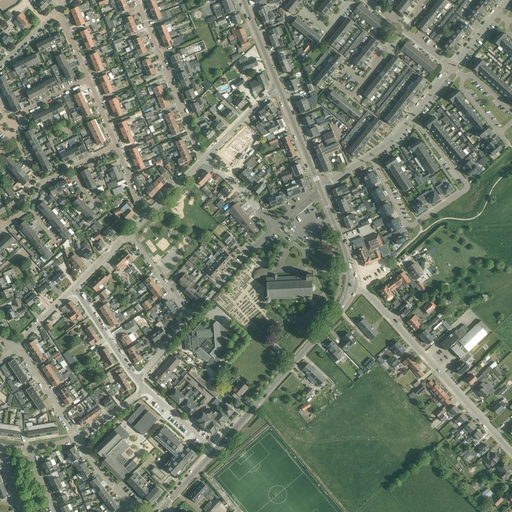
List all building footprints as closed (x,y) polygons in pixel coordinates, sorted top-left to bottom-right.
[(41,0),(36,0),(37,2),(36,3),(43,10),(48,6),(41,0)] [(222,2),(213,5),(217,17),(227,13),(227,14),(235,11),(235,10),(236,10),(233,1),(231,1),(230,0),(225,0),(222,1),(222,2)] [(294,0),(291,0),(289,3),(295,8),(299,3),(294,0)] [(329,10),(333,5),(326,0),(324,2),(322,0),(320,3),(322,5),(329,10)] [(403,0),(402,0),(399,4),(406,10),(410,5),(403,0)] [(439,0),(437,3),(444,8),(448,3),(444,0),(439,0)] [(484,9),(488,4),(483,0),(480,0),(478,4),(484,9)] [(156,2),(149,5),(151,10),(158,7),(156,2)] [(73,15),(80,12),(80,13),(86,10),(85,10),(90,8),(96,6),(96,4),(90,7),(88,3),(78,7),(70,10),(73,15)] [(295,8),(289,3),(285,8),(291,13),(295,8)] [(440,13),(444,8),(437,3),(433,8),(440,13)] [(127,4),(120,7),(121,11),(116,13),(117,16),(122,14),(122,12),(129,9),(127,4)] [(360,4),(354,12),(360,17),(366,9),(360,4)] [(402,14),(406,10),(399,4),(395,9),(402,14)] [(472,7),(480,14),(484,9),(478,4),(474,8),(472,7)] [(158,7),(151,10),(153,16),(161,13),(159,10),(161,9),(161,8),(165,7),(164,5),(160,7),(158,7)] [(261,17),(270,13),(272,12),(270,7),(268,8),(268,7),(267,8),(266,5),(260,8),(261,10),(259,11),(261,17)] [(325,15),(329,10),(322,5),(320,7),(318,6),(316,8),(318,9),(318,10),(325,15)] [(460,12),(463,7),(461,6),(456,13),(462,18),(464,15),(460,12)] [(468,11),(468,12),(477,18),(480,14),(472,7),(468,11)] [(436,18),(440,13),(433,8),(429,13),(436,18)] [(366,9),(360,17),(366,21),(372,14),(366,9)] [(161,13),(153,16),(155,21),(162,18),(163,21),(168,19),(165,11),(161,13)] [(73,15),(75,21),(83,18),(80,13),(80,12),(73,15)] [(270,13),(261,17),(263,22),(265,22),(266,23),(275,19),(272,12),(270,13)] [(464,16),(466,18),(473,23),(477,18),(470,13),(468,12),(464,16)] [(30,21),(22,13),(16,19),(24,27),(30,21)] [(432,23),(436,18),(429,13),(426,17),(432,23)] [(372,14),(366,21),(372,26),(378,19),(372,14)] [(464,21),(455,14),(449,21),(451,22),(455,17),(459,21),(460,21),(462,23),(463,23),(464,21)] [(232,17),(228,19),(231,26),(241,22),(238,15),(232,17)] [(83,18),(75,21),(78,27),(85,24),(85,23),(84,22),(87,20),(86,17),(83,18)] [(428,27),(432,23),(426,17),(422,22),(428,27)] [(297,28),(302,22),(297,18),(293,22),(291,20),(288,23),(291,25),(291,24),(297,28)] [(348,18),(343,23),(350,28),(354,23),(348,18)] [(378,19),(372,26),(378,31),(384,23),(378,19)] [(136,26),(133,20),(126,23),(129,29),(136,26)] [(171,28),(170,28),(172,27),(169,21),(164,23),(165,25),(158,27),(160,33),(171,28)] [(297,28),(302,32),(307,26),(302,22),(297,28)] [(424,32),(428,27),(422,22),(418,27),(424,32)] [(343,23),(340,28),(346,33),(348,31),(350,32),(352,30),(350,28),(343,23)] [(384,23),(378,31),(384,36),(390,28),(384,23)] [(458,28),(465,33),(469,28),(463,23),(462,23),(458,28)] [(130,32),(125,34),(126,37),(131,35),(131,34),(138,31),(136,26),(129,29),(130,32)] [(312,30),(307,26),(302,32),(306,36),(312,30)] [(234,35),(228,37),(230,42),(232,46),(236,44),(238,49),(242,48),(250,44),(246,35),(243,28),(238,30),(236,27),(231,29),(234,35)] [(160,33),(162,38),(169,35),(171,34),(175,32),(174,30),(172,31),(171,28),(160,33)] [(278,28),(269,32),(270,36),(269,36),(271,42),(277,40),(280,38),(279,35),(281,35),(278,28)] [(340,28),(336,33),(342,38),(346,33),(340,28)] [(461,38),(465,33),(458,28),(455,33),(461,38)] [(87,29),(80,32),(82,38),(90,35),(87,29)] [(312,30),(306,36),(311,40),(316,34),(312,30)] [(3,31),(0,33),(0,38),(1,39),(6,45),(12,40),(3,31)] [(507,38),(501,32),(493,41),(499,46),(507,38)] [(59,33),(53,36),(57,44),(63,41),(59,33)] [(336,33),(332,38),(338,43),(342,38),(336,33)] [(457,43),(461,38),(455,33),(451,38),(457,43)] [(321,38),(316,34),(311,40),(316,44),(321,38)] [(90,35),(82,38),(85,43),(92,40),(90,35)] [(169,35),(162,38),(163,40),(164,43),(171,40),(170,37),(169,35)] [(53,36),(48,39),(51,46),(57,44),(53,36)] [(133,39),(128,41),(129,44),(130,47),(129,47),(129,48),(143,42),(140,37),(133,40),(133,39)] [(171,40),(164,43),(166,48),(173,45),(174,46),(179,44),(176,38),(171,40)] [(277,40),(271,42),(273,47),(278,45),(279,47),(283,45),(280,38),(277,40)] [(328,43),(334,48),(338,43),(332,38),(328,43)] [(372,38),(369,43),(375,48),(379,43),(372,38)] [(451,38),(447,42),(453,48),(457,43),(451,38)] [(510,42),(506,39),(507,38),(499,46),(503,49),(510,42)] [(46,49),(51,46),(48,39),(42,42),(46,49)] [(92,40),(85,43),(87,49),(94,46),(92,40)] [(114,44),(117,52),(119,51),(117,45),(124,42),(123,40),(114,44)] [(46,49),(42,42),(39,43),(39,42),(36,43),(36,45),(40,52),(46,49)] [(143,42),(129,48),(130,51),(133,50),(132,49),(136,48),(137,50),(145,47),(143,42)] [(407,42),(399,51),(401,52),(402,51),(407,54),(413,47),(407,42)] [(449,52),(453,48),(447,42),(443,47),(449,52)] [(511,47),(511,44),(510,42),(503,49),(507,53),(511,47)] [(365,48),(371,53),(375,48),(369,43),(365,48)] [(367,58),(371,53),(365,48),(362,46),(361,48),(363,50),(361,53),(367,58)] [(145,47),(137,50),(138,50),(135,51),(136,55),(134,56),(135,58),(140,56),(139,55),(147,52),(145,47)] [(413,47),(407,54),(413,59),(419,52),(413,47)] [(180,60),(183,59),(182,56),(185,54),(183,49),(177,51),(179,54),(171,57),(173,63),(180,60)] [(277,57),(280,62),(286,60),(284,54),(283,51),(278,53),(279,56),(277,57)] [(97,52),(90,55),(92,61),(99,58),(97,52)] [(425,56),(419,52),(413,59),(419,64),(425,56)] [(58,63),(65,59),(62,53),(55,57),(58,63)] [(333,58),(339,63),(344,59),(337,53),(333,58)] [(357,53),(355,56),(357,57),(363,63),(367,58),(361,53),(359,55),(357,53)] [(36,54),(30,57),(33,64),(39,61),(36,54)] [(401,61),(395,56),(391,61),(397,66),(401,61)] [(419,64),(418,66),(421,68),(422,67),(425,69),(431,61),(425,56),(419,64)] [(28,67),(33,64),(30,57),(24,60),(28,67)] [(292,57),(289,58),(286,60),(280,62),(282,68),(288,65),(291,64),(290,61),(293,59),(292,57)] [(360,67),(363,63),(357,57),(353,62),(356,64),(360,67)] [(94,66),(102,64),(99,58),(92,61),(94,66)] [(241,64),(244,71),(258,65),(255,58),(241,64)] [(335,68),(339,63),(333,58),(329,63),(335,68)] [(68,65),(65,59),(58,63),(61,69),(62,68),(69,64),(68,65)] [(142,60),(137,62),(138,65),(139,65),(140,68),(144,67),(151,64),(149,59),(142,62),(142,60)] [(183,59),(180,60),(173,63),(176,69),(184,66),(185,68),(195,64),(193,61),(189,63),(188,61),(185,62),(183,59)] [(485,64),(479,59),(471,67),(477,73),(485,64)] [(24,60),(19,62),(22,70),(28,67),(24,60)] [(391,61),(387,65),(393,71),(397,66),(391,61)] [(437,66),(431,61),(425,69),(431,74),(437,66)] [(19,62),(13,65),(15,70),(16,73),(17,74),(18,75),(24,72),(22,70),(19,62)] [(331,73),(335,68),(329,63),(325,68),(331,73)] [(69,64),(62,68),(65,74),(72,70),(69,64)] [(94,66),(97,72),(104,69),(102,64),(94,66)] [(188,78),(192,76),(191,73),(193,72),(192,69),(196,67),(195,64),(185,68),(186,71),(178,75),(181,81),(188,78)] [(488,69),(485,65),(485,64),(477,73),(478,72),(482,76),(488,69)] [(387,65),(383,70),(389,75),(393,71),(387,65)] [(320,67),(318,70),(321,73),(327,78),(331,73),(325,68),(323,70),(320,67)] [(148,75),(143,77),(144,80),(149,78),(148,76),(155,74),(153,69),(146,72),(148,75)] [(492,72),(488,69),(482,76),(486,79),(492,72)] [(72,70),(65,74),(68,79),(75,76),(72,70)] [(385,80),(389,75),(383,70),(379,75),(385,80)] [(496,76),(492,72),(486,79),(490,83),(496,76)] [(317,77),(323,83),(327,78),(321,73),(319,75),(316,74),(315,75),(317,77)] [(252,90),(261,87),(262,88),(267,85),(267,86),(269,85),(264,74),(257,77),(258,79),(250,83),(252,90)] [(106,75),(99,78),(101,84),(109,80),(106,75)] [(379,75),(375,80),(382,85),(385,80),(379,75)] [(418,78),(416,81),(422,86),(426,81),(420,76),(418,78)] [(500,79),(496,76),(490,83),(494,86),(500,79)] [(54,77),(49,80),(52,87),(58,84),(54,77)] [(319,88),(323,83),(317,77),(313,82),(319,88)] [(191,83),(192,86),(197,84),(195,79),(189,82),(188,78),(181,81),(183,87),(191,83)] [(298,89),(297,85),(299,83),(297,78),(288,82),(292,91),(298,89)] [(240,79),(234,84),(237,88),(244,83),(240,79)] [(504,83),(500,79),(494,86),(498,90),(504,83)] [(49,80),(43,83),(43,84),(47,91),(47,90),(52,87),(49,80)] [(104,89),(111,86),(109,80),(101,84),(104,89)] [(378,90),(382,85),(375,80),(371,85),(378,90)] [(10,87),(7,81),(0,84),(0,85),(3,91),(10,87)] [(418,91),(422,86),(416,81),(414,83),(412,82),(410,84),(418,91)] [(306,93),(313,90),(310,83),(303,86),(306,93)] [(508,87),(504,83),(498,90),(502,94),(508,87)] [(41,94),(47,91),(43,84),(38,87),(41,94)] [(186,95),(185,96),(187,100),(188,99),(192,98),(196,96),(195,94),(194,92),(195,91),(197,90),(200,89),(199,87),(197,84),(192,86),(194,89),(193,89),(189,91),(185,92),(186,95)] [(410,88),(408,90),(414,96),(418,91),(410,84),(408,87),(410,88)] [(376,92),(378,90),(371,85),(367,90),(374,95),(376,97),(378,95),(376,92)] [(104,89),(106,95),(113,92),(111,86),(104,89)] [(6,96),(12,93),(10,87),(3,91),(5,96),(6,96)] [(36,97),(41,94),(38,87),(32,89),(36,97)] [(511,90),(508,87),(502,94),(506,97),(511,90)] [(28,89),(25,91),(26,92),(30,100),(36,97),(32,89),(29,91),(28,89)] [(162,90),(155,93),(158,99),(164,96),(162,90)] [(370,100),(374,95),(367,90),(364,95),(370,100)] [(411,101),(414,96),(408,90),(404,95),(411,101)] [(461,97),(462,96),(456,90),(447,97),(452,103),(453,103),(461,97)] [(316,106),(316,104),(317,96),(315,91),(309,93),(311,96),(311,97),(306,100),(306,98),(296,102),(300,112),(310,108),(316,106)] [(337,95),(333,91),(327,97),(330,99),(329,101),(331,102),(332,101),(337,95)] [(12,93),(6,96),(9,102),(16,98),(13,92),(12,93)] [(81,92),(74,95),(76,101),(84,97),(81,92)] [(342,98),(337,95),(332,101),(337,105),(342,98)] [(404,95),(400,100),(407,105),(411,101),(404,95)] [(156,99),(152,101),(153,103),(155,102),(156,105),(167,101),(164,96),(158,99),(156,99)] [(84,97),(76,101),(79,106),(86,103),(84,97)] [(207,102),(205,100),(204,99),(203,99),(202,97),(197,99),(199,102),(191,105),(194,113),(197,112),(198,114),(202,113),(200,110),(199,106),(205,103),(204,103),(207,102)] [(240,108),(246,102),(241,97),(239,100),(237,97),(234,100),(236,103),(235,103),(240,108)] [(453,103),(457,107),(464,101),(461,97),(453,103)] [(19,104),(16,98),(9,102),(12,107),(19,104)] [(116,98),(108,101),(111,106),(118,103),(116,98)] [(347,102),(342,98),(337,105),(342,109),(347,102)] [(403,110),(407,105),(400,100),(396,105),(403,110)] [(156,105),(155,106),(157,111),(162,109),(168,106),(167,101),(156,105)] [(250,126),(255,130),(258,128),(273,120),(270,116),(277,111),(278,110),(271,101),(264,105),(265,106),(264,107),(265,108),(257,113),(261,119),(250,126)] [(460,111),(467,105),(464,101),(457,107),(460,111)] [(61,102),(55,105),(59,113),(65,110),(64,107),(63,105),(61,102)] [(352,106),(347,102),(342,109),(347,113),(352,106)] [(86,103),(79,106),(82,112),(89,108),(86,103)] [(118,103),(111,106),(113,112),(121,109),(118,103)] [(19,104),(12,107),(15,113),(22,109),(19,104)] [(55,105),(50,108),(54,116),(59,113),(55,105)] [(399,115),(403,110),(396,105),(392,110),(399,115)] [(467,105),(460,111),(464,115),(471,109),(467,105)] [(230,109),(227,106),(225,108),(224,107),(220,110),(224,115),(228,119),(234,113),(230,109)] [(357,110),(352,106),(347,113),(352,117),(357,110)] [(50,108),(44,111),(48,118),(54,116),(50,108)] [(89,108),(82,112),(84,117),(91,114),(89,108)] [(121,109),(113,112),(116,118),(123,115),(121,109)] [(465,121),(474,113),(471,109),(464,115),(462,117),(465,121)] [(362,114),(357,110),(352,117),(357,120),(362,114)] [(395,120),(399,115),(392,110),(388,115),(395,120)] [(44,111),(39,114),(42,121),(48,118),(44,111)] [(469,125),(478,117),(474,113),(465,121),(469,125)] [(42,121),(39,114),(33,117),(37,124),(42,121)] [(388,115),(384,120),(391,125),(395,120),(388,115)] [(303,119),(306,126),(311,123),(310,120),(312,119),(311,116),(308,117),(303,119)] [(434,116),(429,120),(434,126),(438,123),(439,122),(438,122),(434,116)] [(376,117),(372,122),(378,128),(382,123),(376,117)] [(478,117),(469,125),(472,129),(481,121),(478,117)] [(167,120),(162,122),(165,127),(167,126),(169,125),(176,123),(174,118),(173,118),(167,120)] [(209,123),(211,126),(213,127),(214,125),(218,129),(224,124),(219,119),(219,120),(217,118),(214,120),(215,120),(212,122),(211,121),(209,123)] [(94,119),(87,123),(90,128),(97,125),(94,119)] [(125,121),(118,124),(120,129),(130,125),(130,124),(133,123),(132,121),(131,121),(130,119),(125,121)] [(274,122),(273,120),(258,128),(263,136),(270,133),(270,134),(284,127),(280,119),(274,122)] [(429,120),(424,124),(429,130),(430,129),(434,126),(429,120)] [(476,132),(486,125),(485,125),(484,125),(481,121),(474,127),(477,131),(476,132)] [(371,130),(374,132),(378,128),(372,122),(370,125),(369,124),(367,126),(368,127),(371,130)] [(434,126),(430,129),(434,133),(442,126),(441,127),(438,123),(434,126)] [(97,125),(90,128),(92,134),(100,130),(97,125)] [(130,125),(120,129),(122,134),(136,129),(135,126),(131,128),(130,125)] [(476,132),(481,138),(490,131),(486,125),(476,132)] [(442,126),(434,133),(437,137),(446,130),(442,126)] [(207,131),(204,134),(209,139),(214,133),(210,129),(208,127),(205,129),(207,131)] [(310,137),(316,135),(316,136),(320,135),(317,127),(307,131),(310,137)] [(371,137),(374,132),(368,127),(364,132),(371,137)] [(178,128),(171,131),(172,133),(167,135),(168,138),(173,136),(180,133),(178,128)] [(241,134),(249,142),(255,136),(247,128),(241,134)] [(28,138),(35,135),(32,129),(25,133),(28,138)] [(136,129),(122,134),(125,139),(131,136),(132,137),(135,136),(133,132),(137,130),(136,129)] [(81,134),(79,134),(80,137),(81,139),(84,137),(88,135),(85,130),(80,133),(81,134)] [(100,130),(92,134),(95,139),(102,136),(100,130)] [(446,130),(437,137),(441,141),(448,135),(449,134),(446,130)] [(322,144),(314,147),(319,158),(332,152),(337,150),(338,154),(342,153),(340,149),(337,142),(332,131),(322,135),(323,136),(322,136),(324,142),(325,141),(327,147),(325,148),(324,147),(323,147),(322,144)] [(367,142),(371,137),(364,132),(360,137),(359,135),(359,136),(367,142)] [(236,139),(244,147),(249,142),(241,134),(236,139)] [(28,138),(30,144),(38,140),(35,135),(28,138)] [(448,135),(441,141),(444,145),(451,139),(448,135)] [(102,136),(95,139),(98,145),(105,141),(102,136)] [(131,136),(125,139),(127,144),(132,142),(133,143),(139,140),(138,137),(133,139),(132,137),(131,136)] [(282,138),(279,140),(283,149),(285,148),(292,146),(292,145),(292,144),(292,142),(291,142),(288,136),(282,138)] [(358,139),(356,142),(363,147),(367,142),(359,136),(356,138),(358,139)] [(185,145),(183,139),(176,142),(171,144),(172,147),(174,146),(175,148),(178,147),(185,145)] [(232,143),(240,152),(244,147),(236,139),(232,143)] [(451,139),(444,145),(447,149),(455,143),(451,139)] [(40,146),(38,140),(30,144),(33,149),(40,146)] [(419,140),(414,143),(419,149),(424,146),(419,140)] [(487,149),(489,152),(497,145),(493,140),(488,144),(486,141),(483,144),(481,146),(485,150),(487,149)] [(359,152),(363,147),(356,142),(354,144),(353,143),(351,146),(359,152)] [(227,148),(235,156),(240,152),(232,143),(227,148)] [(414,143),(410,146),(414,152),(419,149),(414,143)] [(455,143),(447,149),(451,154),(458,148),(458,147),(455,143)] [(77,147),(81,154),(87,151),(83,144),(77,147)] [(136,147),(129,150),(131,155),(138,152),(137,150),(142,148),(141,145),(136,147)] [(180,152),(187,150),(185,145),(178,147),(175,148),(177,151),(173,153),(174,155),(178,153),(180,152)] [(501,149),(497,145),(489,152),(491,154),(489,156),(493,160),(498,156),(496,153),(501,149)] [(43,151),(40,146),(33,149),(36,155),(43,151)] [(292,146),(285,148),(288,154),(286,154),(288,159),(290,158),(296,155),(292,146)] [(359,152),(351,146),(349,148),(350,149),(348,151),(355,157),(359,152)] [(419,149),(414,152),(414,153),(417,157),(426,151),(423,147),(424,146),(419,149)] [(75,157),(81,154),(77,147),(72,149),(75,157)] [(458,148),(451,154),(454,158),(463,151),(459,147),(458,148)] [(235,156),(227,148),(221,154),(229,162),(235,156)] [(72,149),(66,152),(70,160),(75,157),(72,149)] [(43,152),(43,151),(36,155),(39,161),(47,157),(44,151),(43,152)] [(138,152),(131,155),(133,161),(140,158),(141,157),(143,157),(147,155),(146,153),(142,155),(141,151),(138,152)] [(426,151),(417,157),(420,161),(429,156),(426,151)] [(463,151),(454,158),(458,162),(466,155),(463,151)] [(70,160),(66,152),(60,155),(64,163),(70,160)] [(332,152),(319,158),(325,172),(333,169),(338,166),(337,164),(340,162),(338,157),(334,158),(332,152)] [(9,155),(3,161),(7,166),(14,160),(9,155)] [(182,158),(177,160),(181,167),(189,164),(188,161),(191,160),(189,155),(182,158)] [(429,156),(420,161),(423,166),(432,160),(429,156)] [(466,172),(476,163),(470,156),(465,160),(467,163),(462,167),(466,172)] [(39,161),(42,166),(49,163),(47,157),(39,161)] [(140,158),(133,161),(135,166),(143,163),(141,157),(140,158)] [(394,157),(389,160),(393,166),(397,164),(398,163),(395,159),(394,157)] [(14,160),(7,166),(12,170),(18,165),(14,160)] [(386,162),(384,163),(388,170),(389,169),(393,166),(389,160),(386,162)] [(432,160),(423,166),(426,170),(435,165),(432,160)] [(143,163),(135,166),(138,171),(145,168),(150,166),(148,161),(143,163)] [(52,168),(49,163),(42,166),(45,172),(52,168)] [(476,163),(466,172),(470,176),(474,172),(477,175),(482,171),(476,163)] [(283,180),(295,175),(296,176),(302,173),(303,173),(300,164),(291,167),(292,170),(280,174),(283,180)] [(393,166),(389,169),(392,173),(400,168),(397,164),(393,166)] [(22,170),(18,165),(12,170),(16,175),(22,170)] [(435,165),(426,170),(429,175),(438,169),(435,165)] [(107,177),(118,173),(116,167),(107,170),(109,173),(106,174),(107,177)] [(240,176),(244,181),(252,172),(250,169),(248,168),(245,170),(240,176)] [(268,170),(266,171),(267,172),(263,176),(266,179),(272,171),(269,168),(268,170)] [(400,168),(392,173),(395,178),(403,173),(403,172),(400,168)] [(81,172),(83,178),(91,174),(88,169),(81,172)] [(22,170),(16,175),(16,176),(20,180),(26,175),(22,170)] [(206,181),(211,176),(205,170),(200,176),(206,181)] [(158,172),(154,177),(157,180),(163,186),(167,182),(162,177),(162,176),(158,172)] [(255,175),(252,172),(244,181),(249,185),(255,179),(257,176),(255,174),(255,175)] [(366,181),(374,177),(374,176),(375,176),(373,172),(372,173),(372,172),(365,176),(363,173),(358,176),(360,179),(363,177),(366,181)] [(112,182),(113,182),(121,179),(118,173),(107,177),(108,179),(111,178),(112,182)] [(283,180),(285,185),(297,180),(297,181),(304,178),(302,173),(296,176),(295,175),(283,180)] [(403,173),(395,178),(398,182),(406,177),(403,173)] [(83,178),(86,184),(95,179),(94,180),(91,174),(83,178)] [(30,179),(26,175),(20,180),(24,185),(30,179)] [(137,176),(134,177),(134,178),(136,183),(138,188),(143,183),(141,181),(137,177),(137,176)] [(200,176),(196,181),(202,186),(206,181),(200,176)] [(305,177),(304,178),(297,181),(297,180),(285,185),(290,197),(302,192),(309,189),(308,189),(309,189),(305,177)] [(375,178),(374,177),(366,181),(368,186),(364,188),(366,191),(371,188),(370,186),(377,182),(376,182),(377,181),(376,178),(375,178)] [(406,177),(398,182),(401,187),(409,182),(410,181),(409,181),(406,177)] [(66,179),(60,182),(64,189),(69,186),(66,179)] [(95,179),(86,184),(89,189),(91,188),(95,186),(96,186),(95,182),(96,182),(95,179)] [(150,184),(148,186),(156,194),(159,190),(153,184),(152,183),(149,180),(147,181),(150,184)] [(157,180),(153,184),(159,190),(163,186),(157,180)] [(409,182),(401,187),(404,191),(414,185),(410,181),(409,182)] [(60,182),(54,185),(58,192),(64,189),(60,182)] [(259,194),(264,188),(264,187),(266,185),(264,182),(261,185),(259,183),(254,189),(259,194)] [(444,186),(442,183),(435,187),(441,195),(444,193),(445,195),(451,192),(453,191),(453,190),(449,183),(444,186)] [(58,192),(54,185),(49,188),(52,195),(58,192)] [(341,194),(340,194),(348,191),(346,185),(340,187),(332,190),(335,197),(341,194)] [(144,187),(142,189),(146,193),(147,193),(152,198),(156,194),(148,186),(148,187),(147,186),(145,188),(144,187)] [(220,198),(224,195),(226,197),(231,192),(225,187),(219,194),(217,196),(220,198)] [(272,189),(277,203),(284,200),(282,197),(286,195),(284,190),(278,193),(277,191),(275,191),(274,188),(272,189)] [(373,197),(382,193),(381,192),(382,191),(381,188),(380,188),(379,188),(373,191),(371,188),(366,191),(367,194),(371,192),(373,197)] [(277,203),(272,189),(269,190),(271,197),(268,198),(271,205),(277,203)] [(428,191),(421,195),(427,203),(430,201),(432,204),(433,205),(434,204),(434,203),(440,199),(436,192),(431,195),(428,191)] [(374,207),(379,204),(378,201),(384,198),(384,197),(385,197),(383,193),(382,194),(382,193),(373,197),(376,202),(372,204),(374,207)] [(427,203),(421,195),(416,198),(419,203),(413,207),(418,214),(418,213),(419,214),(421,213),(420,212),(426,208),(424,205),(427,203)] [(9,208),(15,204),(12,198),(8,200),(6,197),(4,198),(6,202),(5,202),(9,208)] [(337,203),(336,204),(338,206),(339,207),(347,204),(346,202),(350,200),(349,197),(345,199),(344,199),(342,200),(337,202),(337,203)] [(77,208),(83,202),(79,198),(73,203),(77,208)] [(225,204),(221,200),(216,205),(221,209),(225,204)] [(37,206),(42,211),(48,206),(43,201),(42,202),(40,204),(37,206)] [(87,207),(83,202),(77,208),(75,210),(79,214),(82,212),(88,206),(87,207)] [(347,204),(339,207),(341,213),(349,210),(350,212),(354,210),(352,205),(351,202),(347,204)] [(241,207),(239,205),(239,206),(237,203),(229,210),(224,213),(226,215),(230,211),(232,214),(241,207)] [(379,207),(381,212),(390,208),(389,207),(390,207),(389,203),(388,204),(387,203),(380,207),(379,204),(374,207),(375,209),(379,207)] [(120,208),(114,211),(114,212),(115,215),(116,216),(121,213),(123,214),(122,215),(127,220),(134,214),(129,209),(130,207),(126,204),(121,210),(120,208)] [(42,211),(46,216),(52,210),(48,206),(42,211)] [(92,211),(88,206),(82,212),(86,216),(92,211)] [(241,207),(232,214),(236,218),(244,212),(242,209),(241,207)] [(381,222),(387,219),(385,217),(392,213),(393,212),(391,209),(390,209),(390,208),(381,212),(384,217),(380,219),(381,222)] [(50,221),(56,216),(56,215),(52,210),(46,216),(50,221)] [(97,216),(92,211),(86,216),(89,219),(87,221),(88,223),(97,216)] [(248,216),(247,214),(246,215),(244,212),(236,218),(236,219),(239,223),(248,216)] [(60,221),(62,219),(58,214),(56,216),(50,221),(54,226),(60,220),(60,221)] [(343,218),(346,223),(351,221),(359,218),(357,215),(354,217),(353,214),(349,216),(343,218)] [(239,223),(243,227),(251,221),(249,218),(250,218),(248,216),(239,223)] [(359,218),(351,221),(346,223),(348,229),(353,227),(353,226),(357,224),(357,222),(360,221),(359,218)] [(60,221),(60,220),(54,226),(58,231),(64,225),(66,223),(62,219),(60,221)] [(388,222),(387,219),(381,222),(383,225),(387,223),(389,228),(398,224),(397,223),(398,222),(396,219),(395,219),(388,222)] [(19,230),(21,232),(29,225),(24,220),(18,226),(21,229),(19,230)] [(104,233),(110,238),(115,233),(110,227),(107,230),(98,221),(94,224),(101,232),(103,230),(105,232),(104,233)] [(243,227),(241,228),(239,231),(240,232),(243,230),(245,229),(247,232),(255,225),(254,223),(253,223),(251,221),(243,227)] [(395,235),(393,232),(400,229),(400,228),(401,227),(399,224),(398,225),(398,224),(389,228),(392,233),(388,235),(389,238),(395,235)] [(29,225),(23,231),(25,234),(23,236),(24,238),(27,235),(33,230),(29,225)] [(58,231),(62,236),(68,230),(64,226),(64,225),(58,231)] [(247,232),(249,234),(247,236),(245,238),(246,240),(249,238),(250,236),(258,230),(256,227),(257,227),(255,225),(247,232)] [(37,235),(33,230),(27,235),(31,240),(31,241),(35,245),(41,240),(37,235)] [(72,235),(68,230),(62,236),(66,241),(72,235)] [(228,232),(222,238),(231,247),(235,243),(237,241),(228,232)] [(10,234),(5,238),(11,244),(13,242),(15,245),(17,242),(15,240),(10,234)] [(363,238),(354,242),(357,250),(356,250),(363,267),(372,263),(371,263),(381,259),(378,251),(377,248),(383,246),(378,234),(364,240),(363,238)] [(389,238),(389,239),(390,241),(391,241),(394,246),(397,244),(406,240),(405,239),(406,238),(405,235),(404,235),(403,234),(396,238),(395,235),(389,238)] [(10,249),(13,247),(11,244),(5,238),(0,243),(6,249),(8,246),(10,249)] [(100,251),(106,247),(101,239),(98,241),(97,240),(95,241),(96,243),(94,243),(100,251)] [(45,245),(41,240),(35,245),(39,250),(45,245)] [(219,241),(216,244),(220,248),(221,249),(224,246),(219,241)] [(88,244),(82,250),(85,253),(83,255),(88,260),(89,260),(91,258),(91,257),(93,254),(88,249),(91,247),(88,244)] [(39,251),(43,255),(49,250),(45,245),(39,250),(39,251)] [(223,249),(219,253),(222,256),(228,262),(232,257),(223,249)] [(53,255),(49,250),(43,255),(47,260),(53,255)] [(133,258),(127,252),(121,258),(125,262),(127,264),(128,263),(126,261),(127,260),(130,262),(133,258)] [(225,266),(228,262),(222,256),(217,252),(214,256),(218,260),(220,261),(225,266)] [(75,254),(69,259),(78,270),(84,265),(83,264),(76,256),(75,254)] [(214,256),(210,260),(213,263),(221,270),(225,266),(220,261),(218,260),(214,256)] [(121,258),(114,263),(115,264),(113,266),(117,270),(119,268),(121,270),(127,264),(125,262),(121,258)] [(419,262),(423,267),(428,263),(424,258),(419,262)] [(193,265),(188,260),(184,265),(189,270),(193,265)] [(211,268),(218,274),(221,270),(213,263),(211,265),(211,264),(209,267),(211,268)] [(415,263),(409,268),(412,273),(411,274),(416,280),(423,274),(415,263)] [(57,271),(55,273),(57,275),(61,280),(66,276),(62,271),(59,267),(56,269),(57,271)] [(218,274),(211,268),(209,270),(208,269),(204,273),(212,280),(214,278),(218,274)] [(3,273),(5,277),(0,279),(0,287),(5,285),(8,283),(7,280),(10,279),(8,276),(10,275),(10,276),(12,275),(11,274),(15,272),(13,269),(3,273)] [(51,272),(47,276),(51,281),(53,279),(56,284),(61,280),(57,275),(55,277),(51,272)] [(416,287),(418,290),(419,288),(409,275),(407,276),(403,272),(398,276),(405,286),(409,283),(413,289),(416,287)] [(41,283),(48,291),(52,287),(49,283),(51,281),(47,276),(44,273),(43,275),(45,277),(44,278),(45,280),(44,281),(41,283)] [(104,274),(97,280),(104,287),(106,289),(108,287),(106,285),(105,285),(103,283),(108,278),(111,275),(109,273),(105,276),(104,274)] [(182,285),(190,277),(186,273),(178,281),(182,285)] [(190,277),(182,285),(186,289),(193,281),(196,277),(192,274),(190,277)] [(266,297),(264,299),(265,301),(266,303),(268,303),(269,303),(270,301),(270,299),(301,298),(301,299),(306,299),(312,308),(305,316),(303,314),(301,317),(299,316),(296,318),(302,324),(307,318),(309,321),(316,314),(322,308),(316,303),(316,304),(315,302),(313,299),(312,297),(312,292),(313,292),(313,291),(314,291),(315,290),(315,289),(315,288),(315,287),(315,286),(315,285),(314,285),(314,284),(313,284),(312,283),(311,280),(314,280),(313,274),(312,274),(307,274),(306,274),(306,276),(299,276),(299,274),(295,274),(295,276),(277,277),(277,275),(273,275),(273,277),(266,278),(267,288),(267,297),(266,297)] [(398,277),(392,281),(398,289),(404,285),(405,286),(398,276),(398,277)] [(144,281),(147,285),(154,281),(150,277),(144,281)] [(97,280),(91,286),(97,292),(101,289),(104,287),(97,280)] [(147,285),(151,290),(157,285),(154,281),(147,285)] [(186,289),(184,291),(188,295),(194,289),(192,287),(195,283),(193,281),(186,289)] [(392,281),(386,286),(389,290),(391,289),(392,291),(396,287),(392,281)] [(420,282),(417,284),(422,291),(425,288),(420,282)] [(48,291),(41,283),(39,285),(37,287),(39,290),(43,295),(48,291)] [(151,290),(153,293),(148,297),(149,299),(161,290),(157,285),(151,290)] [(392,291),(391,289),(389,290),(386,286),(386,285),(379,291),(382,294),(384,292),(386,292),(387,294),(390,292),(389,290),(391,289),(392,291)] [(195,290),(194,289),(188,295),(192,298),(199,291),(199,290),(200,290),(200,289),(198,287),(195,290)] [(13,294),(12,291),(11,288),(7,290),(7,289),(1,292),(5,299),(10,297),(10,296),(13,294)] [(109,297),(109,296),(104,290),(98,295),(103,301),(109,297)] [(142,304),(147,311),(152,307),(150,303),(157,298),(157,299),(164,294),(161,290),(149,299),(145,302),(142,304)] [(194,296),(192,298),(196,302),(199,298),(202,300),(205,296),(203,294),(204,293),(200,290),(199,291),(194,296)] [(30,293),(28,294),(34,302),(39,298),(35,293),(35,294),(32,291),(30,292),(30,293)] [(393,295),(390,292),(387,294),(386,292),(384,292),(382,294),(386,300),(393,295)] [(34,302),(28,294),(26,296),(24,298),(26,300),(26,301),(30,306),(34,302)] [(21,299),(19,297),(14,299),(12,300),(16,307),(21,304),(21,303),(22,303),(20,299),(19,299),(18,297),(19,297),(21,299)] [(100,308),(103,313),(115,304),(120,301),(117,297),(112,300),(113,302),(110,305),(108,302),(100,308)] [(163,312),(172,306),(168,300),(162,305),(159,307),(161,310),(161,309),(163,312)] [(435,307),(433,305),(435,303),(432,300),(423,309),(428,314),(435,307)] [(71,311),(72,311),(76,308),(71,301),(61,309),(64,313),(66,311),(68,313),(71,311)] [(103,313),(106,317),(115,312),(116,311),(114,308),(116,307),(122,303),(120,301),(115,304),(103,313)] [(405,301),(398,308),(400,311),(398,313),(403,318),(404,317),(405,318),(408,315),(407,314),(410,312),(407,309),(406,308),(409,306),(405,301)] [(3,309),(8,320),(15,317),(17,320),(21,318),(18,312),(15,314),(10,305),(3,309)] [(176,311),(172,306),(163,312),(164,312),(166,311),(167,313),(164,315),(167,318),(176,311)] [(81,315),(76,308),(72,311),(72,312),(68,315),(72,321),(77,318),(78,320),(83,317),(81,315)] [(106,317),(109,322),(121,314),(120,312),(116,315),(115,312),(106,317)] [(122,313),(121,314),(109,322),(112,327),(119,322),(119,323),(126,318),(122,313)] [(407,322),(415,331),(421,326),(416,320),(418,318),(415,315),(407,322)] [(427,325),(429,327),(439,318),(437,316),(427,325)] [(358,324),(357,325),(362,330),(371,340),(372,340),(378,334),(369,323),(369,324),(364,318),(358,324)] [(131,320),(124,325),(127,330),(134,325),(131,320)] [(455,333),(453,332),(440,344),(446,350),(450,346),(452,348),(450,349),(458,357),(459,357),(460,358),(466,354),(465,353),(468,351),(490,330),(481,320),(467,333),(465,331),(466,331),(461,326),(455,333)] [(161,327),(164,325),(163,325),(161,322),(160,321),(155,325),(159,330),(156,332),(161,338),(166,334),(161,327)] [(190,336),(185,336),(186,350),(192,350),(192,353),(195,352),(197,355),(196,356),(197,357),(197,358),(198,359),(199,359),(200,359),(201,360),(202,359),(206,362),(208,360),(214,365),(222,356),(225,356),(224,352),(228,348),(229,347),(228,346),(228,345),(227,345),(221,346),(220,333),(225,333),(226,333),(227,333),(227,332),(227,331),(227,330),(226,330),(226,329),(216,321),(214,324),(214,325),(213,326),(209,330),(208,329),(205,330),(205,327),(205,326),(200,323),(191,333),(192,333),(192,336),(190,336)] [(433,329),(434,330),(443,322),(442,321),(433,329)] [(445,321),(442,323),(448,330),(451,328),(445,321)] [(53,328),(50,323),(44,326),(48,331),(53,328)] [(68,327),(65,329),(68,333),(76,327),(74,323),(68,327)] [(87,338),(90,337),(95,333),(90,326),(88,328),(85,324),(83,325),(86,329),(85,329),(89,335),(86,337),(87,338)] [(161,338),(156,332),(154,333),(151,328),(149,329),(147,327),(142,330),(144,333),(148,337),(150,335),(155,342),(161,338)] [(419,335),(423,340),(430,334),(428,332),(430,330),(428,328),(426,330),(425,330),(419,335)] [(349,345),(350,346),(356,340),(349,332),(343,338),(346,341),(344,342),(341,345),(345,349),(349,345)] [(92,346),(95,344),(100,340),(95,333),(90,337),(87,339),(92,346)] [(122,338),(120,339),(125,346),(131,343),(136,339),(132,333),(128,336),(127,334),(126,335),(125,335),(122,338)] [(432,336),(430,334),(423,340),(427,345),(434,339),(436,336),(434,334),(432,336)] [(27,345),(30,349),(36,345),(33,341),(27,345)] [(327,347),(333,353),(330,356),(335,362),(336,361),(338,359),(340,357),(341,356),(340,355),(338,354),(341,351),(333,341),(330,343),(329,343),(327,345),(327,347)] [(130,354),(142,346),(139,342),(127,350),(130,354)] [(399,356),(405,350),(398,342),(396,343),(395,343),(395,344),(391,347),(399,356)] [(36,345),(30,349),(33,354),(40,350),(42,348),(39,343),(36,345)] [(104,346),(100,349),(105,359),(110,356),(106,348),(104,346)] [(142,346),(130,354),(133,359),(139,354),(140,354),(138,351),(143,348),(142,346)] [(36,359),(45,353),(42,348),(40,350),(33,354),(36,359)] [(63,354),(70,365),(75,361),(68,351),(63,354)] [(460,365),(455,369),(461,375),(465,370),(466,371),(469,369),(468,368),(470,366),(466,362),(472,356),(468,352),(459,360),(462,363),(460,365)] [(38,362),(39,363),(46,359),(48,357),(45,353),(36,359),(36,360),(36,361),(37,363),(38,362)] [(139,354),(133,359),(136,363),(143,359),(142,359),(141,357),(140,355),(139,354)] [(174,355),(170,360),(177,366),(181,362),(179,360),(175,356),(174,355)] [(110,356),(105,359),(107,362),(105,363),(107,368),(115,363),(110,356)] [(410,356),(403,362),(407,366),(409,364),(411,366),(415,362),(410,356)] [(392,366),(399,361),(396,357),(389,363),(392,366)] [(371,358),(364,364),(366,367),(368,369),(375,362),(373,360),(371,358)] [(15,359),(9,363),(12,368),(18,364),(15,359)] [(170,360),(166,364),(173,371),(177,366),(170,360)] [(415,362),(411,366),(416,372),(414,373),(419,379),(423,375),(419,371),(421,369),(415,362)] [(43,369),(45,373),(52,368),(54,367),(52,363),(49,364),(49,365),(43,369)] [(308,363),(302,370),(307,374),(311,371),(316,377),(319,373),(314,368),(308,363)] [(18,364),(12,368),(14,371),(15,374),(22,370),(18,364)] [(166,364),(161,369),(168,376),(173,371),(166,364)] [(490,366),(489,366),(482,373),(482,374),(485,377),(493,369),(490,366)] [(55,374),(52,368),(45,373),(49,378),(55,374)] [(161,369),(157,374),(164,380),(168,376),(161,369)] [(188,373),(210,393),(214,388),(192,369),(188,373)] [(22,370),(15,374),(19,379),(25,375),(22,370)] [(58,371),(55,374),(49,378),(52,383),(62,376),(58,371)] [(116,377),(121,384),(126,381),(122,373),(119,375),(117,371),(114,372),(117,376),(116,377)] [(309,376),(307,378),(311,382),(313,380),(315,382),(315,383),(319,387),(326,380),(319,373),(316,377),(311,371),(307,374),(309,376)] [(472,374),(470,372),(470,371),(468,374),(467,374),(470,376),(466,380),(471,385),(477,379),(472,374)] [(157,374),(153,379),(160,385),(162,383),(162,384),(165,381),(164,380),(157,374)] [(25,375),(19,379),(22,384),(28,380),(25,375)] [(64,380),(62,376),(52,383),(55,387),(61,383),(61,382),(64,380)] [(371,377),(362,384),(366,389),(372,384),(374,387),(379,383),(377,380),(375,381),(371,377)] [(120,388),(123,393),(130,388),(126,381),(121,384),(123,387),(120,388)] [(227,390),(230,393),(235,398),(237,395),(240,397),(248,388),(241,381),(235,387),(232,385),(231,386),(227,390)] [(428,383),(427,384),(432,389),(430,391),(435,397),(438,395),(442,391),(436,385),(435,386),(432,383),(430,381),(428,383)] [(483,382),(477,387),(480,390),(478,392),(484,398),(489,393),(491,396),(496,391),(495,391),(493,389),(492,387),(488,383),(486,385),(483,382)] [(505,385),(499,390),(502,393),(508,388),(505,385)] [(30,395),(36,391),(32,386),(26,390),(30,395)] [(170,396),(174,400),(180,393),(176,390),(178,388),(175,386),(171,392),(172,393),(170,396)] [(61,396),(70,390),(67,387),(65,388),(64,388),(58,392),(61,396)] [(310,387),(303,394),(307,398),(314,391),(310,387)] [(417,387),(414,390),(414,391),(416,394),(418,395),(422,392),(417,387)] [(84,391),(83,389),(81,390),(82,392),(83,393),(82,393),(83,394),(78,397),(80,401),(85,398),(84,397),(87,395),(84,391)] [(219,393),(214,389),(211,392),(216,397),(219,393)] [(379,392),(374,396),(378,401),(386,393),(383,389),(381,390),(380,389),(378,390),(379,392)] [(73,395),(70,390),(61,396),(64,401),(74,395),(73,395)] [(95,390),(93,392),(101,403),(103,402),(107,408),(113,404),(113,403),(115,402),(110,396),(105,399),(102,395),(100,396),(95,390)] [(36,391),(30,395),(33,401),(39,396),(36,391)] [(435,397),(433,399),(437,404),(440,401),(445,406),(446,407),(447,406),(450,403),(446,399),(448,398),(442,391),(438,395),(435,397)] [(180,393),(174,401),(177,404),(178,403),(179,404),(181,402),(183,403),(188,397),(190,394),(188,392),(185,395),(184,397),(180,393)] [(386,393),(378,401),(381,405),(386,400),(388,402),(390,400),(389,399),(390,398),(386,393)] [(76,399),(74,395),(64,401),(67,406),(73,401),(76,399)] [(37,406),(43,402),(39,396),(33,401),(37,406)] [(276,396),(273,399),(279,405),(278,406),(280,408),(284,404),(285,405),(287,403),(285,400),(283,402),(276,396)] [(184,404),(182,406),(183,408),(182,409),(186,412),(192,404),(188,400),(190,399),(188,397),(183,403),(184,404)] [(86,399),(83,401),(85,404),(85,403),(88,407),(89,408),(86,410),(87,411),(87,412),(89,414),(93,419),(98,415),(94,411),(92,407),(90,405),(86,399)] [(499,403),(493,409),(497,414),(503,408),(506,406),(502,401),(499,403)] [(46,407),(43,402),(37,406),(40,411),(46,407)] [(233,413),(232,412),(233,411),(231,409),(232,407),(227,402),(225,405),(226,406),(222,410),(229,416),(230,416),(233,413)] [(311,406),(308,402),(301,407),(303,411),(311,406)] [(92,407),(94,411),(98,415),(103,411),(97,403),(92,407)] [(196,407),(192,404),(186,411),(191,415),(193,412),(195,414),(199,408),(197,406),(196,407)] [(134,427),(144,436),(158,419),(148,411),(142,405),(127,421),(135,427),(134,427)] [(394,409),(388,413),(392,417),(400,410),(397,406),(396,407),(394,405),(392,407),(394,409)] [(338,408),(332,413),(335,417),(339,413),(342,417),(350,410),(346,406),(340,411),(338,408)] [(447,413),(450,416),(452,418),(455,415),(460,411),(455,406),(450,410),(447,413)] [(441,408),(435,413),(438,417),(443,413),(445,411),(442,409),(441,408)] [(345,421),(341,424),(344,428),(350,423),(348,420),(354,415),(350,410),(342,417),(345,421)] [(400,410),(392,417),(395,422),(401,417),(402,419),(404,417),(403,415),(404,415),(400,410)] [(206,427),(212,420),(219,427),(220,425),(213,419),(218,414),(215,411),(213,413),(211,411),(209,414),(208,413),(206,415),(211,420),(205,426),(206,427)] [(227,417),(220,411),(218,414),(213,419),(220,425),(221,426),(225,422),(224,421),(227,417)] [(87,412),(83,415),(85,418),(84,418),(87,423),(93,419),(89,414),(87,412)] [(295,415),(291,418),(293,420),(298,427),(302,424),(297,416),(299,415),(297,412),(294,413),(295,415)] [(211,420),(206,415),(203,413),(197,420),(201,423),(200,424),(204,428),(205,426),(211,420)] [(443,413),(438,417),(443,422),(447,418),(443,413)] [(458,418),(455,421),(457,424),(458,423),(460,425),(462,423),(467,419),(462,414),(458,418)] [(79,422),(82,427),(87,423),(84,418),(79,422)] [(212,420),(206,427),(205,428),(212,434),(215,430),(217,431),(220,428),(219,427),(212,420)] [(351,424),(349,426),(350,427),(354,431),(362,425),(358,421),(353,425),(351,424)] [(57,422),(51,423),(53,434),(54,434),(55,435),(59,435),(58,428),(57,422)] [(408,426),(402,430),(406,434),(415,427),(411,423),(410,424),(409,422),(406,424),(408,426)] [(471,432),(476,428),(470,422),(465,426),(466,427),(462,430),(465,433),(465,432),(467,435),(470,432),(471,432)] [(51,423),(45,424),(47,435),(48,435),(49,436),(53,436),(53,434),(51,423)] [(45,424),(39,425),(41,436),(42,436),(43,437),(47,437),(47,435),(45,424)] [(39,425),(33,426),(35,437),(37,436),(37,438),(41,438),(41,436),(39,425)] [(115,430),(94,450),(101,457),(102,457),(105,460),(102,463),(121,482),(125,477),(127,475),(138,464),(134,460),(125,469),(123,466),(125,463),(127,461),(121,454),(129,446),(124,440),(130,434),(120,425),(118,427),(115,431),(115,430)] [(320,425),(313,431),(315,434),(323,428),(320,425)] [(362,425),(354,431),(359,437),(361,436),(360,434),(366,429),(362,425)] [(15,426),(13,436),(15,437),(15,438),(20,439),(22,427),(16,426),(15,426)] [(33,426),(27,427),(29,439),(31,438),(31,439),(35,438),(35,437),(33,426)] [(171,431),(167,428),(166,429),(164,427),(157,435),(155,433),(148,440),(156,448),(162,441),(171,431)] [(415,427),(406,434),(410,438),(415,434),(416,436),(418,434),(417,432),(418,431),(415,427)] [(323,428),(315,434),(318,438),(326,431),(323,428)] [(162,441),(168,446),(176,436),(175,437),(173,435),(174,434),(171,431),(162,441)] [(326,431),(318,438),(321,441),(328,435),(326,431)] [(470,438),(467,441),(470,443),(472,440),(475,443),(473,445),(475,447),(477,444),(479,443),(482,440),(480,438),(483,436),(478,431),(473,435),(474,435),(471,438),(470,438)] [(328,435),(321,441),(324,444),(331,438),(328,435)] [(363,438),(361,440),(363,442),(366,446),(374,439),(371,435),(365,440),(363,438)] [(168,446),(173,451),(175,449),(180,443),(181,443),(179,441),(180,439),(176,436),(168,446)] [(421,443),(416,448),(420,453),(429,445),(425,440),(427,439),(424,436),(419,440),(421,443)] [(331,438),(324,444),(326,447),(334,441),(331,438)] [(374,439),(366,446),(371,452),(373,450),(372,448),(378,443),(374,439)] [(334,441),(326,447),(329,451),(337,444),(334,441)] [(470,451),(469,452),(471,454),(474,452),(476,454),(476,455),(480,452),(482,454),(489,449),(484,443),(482,446),(480,447),(477,444),(475,447),(470,451)] [(337,444),(329,451),(332,454),(339,448),(337,444)] [(191,460),(194,456),(193,455),(195,453),(195,452),(195,453),(188,447),(188,446),(186,445),(185,447),(181,451),(191,460)] [(70,457),(78,452),(77,451),(77,450),(76,446),(73,448),(67,452),(70,457)] [(341,447),(332,454),(337,460),(346,453),(341,447)] [(376,453),(373,454),(375,456),(378,460),(386,453),(383,449),(377,454),(376,453)] [(186,465),(189,462),(188,461),(190,459),(191,460),(181,451),(176,456),(186,465)] [(72,463),(74,466),(79,463),(77,460),(79,458),(79,459),(82,457),(79,454),(78,452),(70,457),(73,462),(72,463)] [(346,453),(337,460),(341,465),(350,458),(346,453)] [(386,453),(378,460),(383,466),(385,464),(384,463),(390,458),(386,453)] [(488,461),(492,466),(500,459),(494,453),(491,455),(489,453),(483,459),(486,463),(488,461)] [(176,456),(171,462),(181,471),(180,470),(182,468),(183,469),(186,465),(176,456)] [(53,466),(51,461),(52,460),(50,457),(44,460),(46,463),(44,464),(41,465),(43,469),(44,468),(45,470),(53,466)] [(350,458),(341,465),(346,471),(355,463),(350,458)] [(77,468),(80,473),(88,468),(86,466),(87,466),(86,462),(83,464),(81,465),(79,463),(74,466),(76,469),(77,468)] [(171,462),(166,468),(171,472),(175,476),(177,473),(178,474),(181,471),(171,462)] [(509,472),(509,470),(511,467),(511,466),(510,465),(509,466),(506,462),(499,469),(502,472),(499,474),(505,480),(511,474),(509,472)] [(355,463),(346,471),(350,476),(359,469),(355,463)] [(144,465),(143,464),(132,475),(133,476),(137,472),(144,465)] [(58,474),(57,471),(56,472),(53,466),(45,470),(46,472),(45,472),(46,476),(49,475),(51,474),(53,477),(58,474)] [(154,474),(164,482),(169,476),(168,475),(171,472),(166,468),(165,469),(162,467),(159,470),(157,468),(153,472),(154,474)] [(88,468),(80,473),(83,478),(82,479),(84,481),(89,478),(87,475),(89,474),(92,472),(89,469),(89,470),(88,468)] [(359,469),(350,476),(355,481),(364,474),(359,469)] [(479,474),(480,479),(481,480),(490,471),(489,469),(483,474),(483,473),(479,474)] [(137,472),(133,476),(127,481),(132,486),(142,477),(137,472)] [(53,477),(54,480),(52,481),(48,482),(51,486),(52,485),(53,487),(61,483),(58,478),(60,477),(58,474),(53,477)] [(154,474),(152,477),(161,485),(164,482),(154,474)] [(364,474),(355,481),(360,487),(368,480),(364,474)] [(97,477),(90,483),(94,488),(100,483),(97,478),(97,477)] [(132,486),(138,492),(147,483),(142,477),(132,486)] [(64,489),(61,483),(53,487),(54,489),(53,489),(54,493),(57,492),(59,491),(61,494),(66,491),(65,488),(64,489)] [(100,483),(94,488),(98,493),(104,488),(100,483)] [(138,492),(143,498),(143,497),(145,496),(153,488),(147,483),(138,492)] [(202,483),(197,488),(200,491),(199,492),(200,493),(200,494),(201,493),(202,495),(203,494),(204,495),(206,497),(211,491),(208,488),(202,483)] [(156,486),(154,489),(146,497),(146,498),(150,501),(151,500),(153,502),(162,492),(156,486)] [(104,488),(98,493),(101,497),(108,493),(104,488)] [(154,489),(153,488),(145,496),(146,497),(154,489)] [(200,491),(197,488),(195,490),(196,490),(190,497),(195,502),(197,503),(203,495),(202,495),(201,493),(200,494),(200,493),(199,492),(200,491)] [(488,488),(481,495),(486,500),(493,493),(488,488)] [(6,489),(0,491),(0,498),(8,495),(6,489)] [(61,494),(62,497),(60,498),(60,497),(56,499),(59,502),(61,504),(69,500),(66,495),(68,494),(66,491),(61,494)] [(108,493),(101,497),(105,502),(112,498),(108,493)] [(498,495),(497,497),(492,502),(497,507),(503,500),(498,495)] [(105,502),(102,505),(105,509),(109,507),(115,502),(112,498),(105,502)] [(218,499),(213,504),(217,508),(222,503),(218,499)] [(109,507),(106,510),(107,511),(112,511),(119,507),(115,502),(109,507)]
